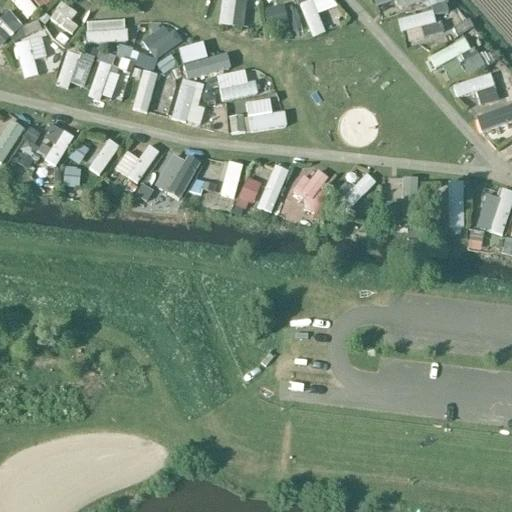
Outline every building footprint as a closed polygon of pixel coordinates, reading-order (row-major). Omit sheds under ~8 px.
[(218,0),(215,26),(230,28),(233,0),(218,0)] [(328,0),(308,0),(311,13),(330,8),(328,0)] [(45,20),(48,23),(50,20),(69,36),(77,27),(54,9),(45,20)] [(418,30),(434,29),(432,11),(398,14),(401,44),(419,42),(418,30)] [(0,35),(4,39),(9,33),(0,24),(0,35)] [(155,57),(166,33),(153,27),(142,52),(155,57)] [(83,45),(124,44),(124,28),(83,29),(83,45)] [(38,35),(12,41),(21,80),(36,77),(33,61),(43,59),(38,35)] [(425,54),(431,71),(460,60),(454,44),(425,54)] [(54,87),(69,89),(76,53),(61,50),(54,87)] [(195,79),(220,74),(217,61),(204,63),(202,55),(191,57),(195,79)] [(116,68),(94,63),(86,97),(108,102),(116,68)] [(220,101),(249,94),(243,70),(214,77),(220,101)] [(453,101),(475,98),(473,89),(490,86),(488,75),(450,81),(453,101)] [(196,105),(200,83),(178,79),(169,121),(197,126),(201,106),(196,105)] [(284,132),(281,111),(269,113),(267,98),(242,101),(246,136),(284,132)] [(478,133),(511,128),(511,106),(475,112),(478,133)] [(6,118),(0,128),(0,153),(4,155),(20,125),(6,118)] [(41,139),(39,138),(30,156),(19,151),(10,171),(23,177),(32,158),(56,169),(72,135),(48,124),(41,139)] [(106,138),(84,168),(97,178),(119,148),(106,138)] [(135,158),(125,151),(112,169),(133,185),(157,152),(146,144),(135,158)] [(215,198),(231,202),(241,164),(225,160),(215,198)] [(271,209),(286,171),(271,165),(257,203),(271,209)] [(294,175),(289,197),(279,194),(273,216),(291,221),(297,201),(310,205),(319,172),(312,170),(310,179),(294,175)] [(231,210),(244,215),(257,184),(244,179),(231,210)] [(446,207),(423,208),(424,238),(462,236),(460,180),(445,180),(446,207)] [(511,191),(497,187),(485,234),(501,238),(511,196),(511,191)] [(397,204),(396,188),(381,189),(382,205),(397,204)]
